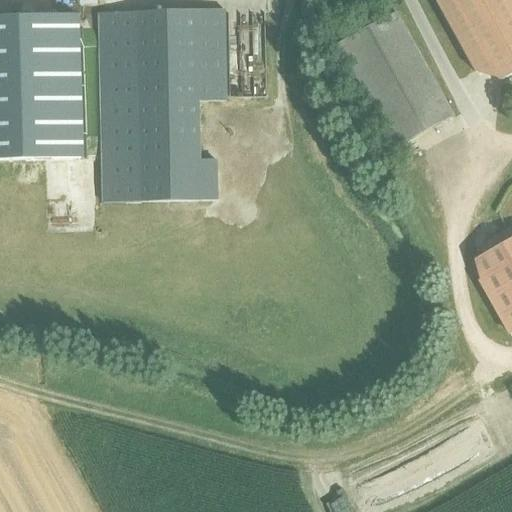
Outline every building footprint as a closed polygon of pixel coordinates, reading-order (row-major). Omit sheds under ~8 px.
[(511,0),(440,0),(435,3),(475,73),(501,82),(511,75),(511,0)] [(228,102),(226,10),(99,15),(103,203),(220,202),(220,161),(202,162),(200,103),(228,102)] [(456,118),(398,13),(338,46),(395,151),(456,118)] [(0,163),(86,160),(81,15),(0,17),(0,163)] [(511,239),(474,261),(480,280),(477,281),(509,336),(511,333),(511,239)] [(74,464),(107,473),(115,444),(83,435),(74,464)]
